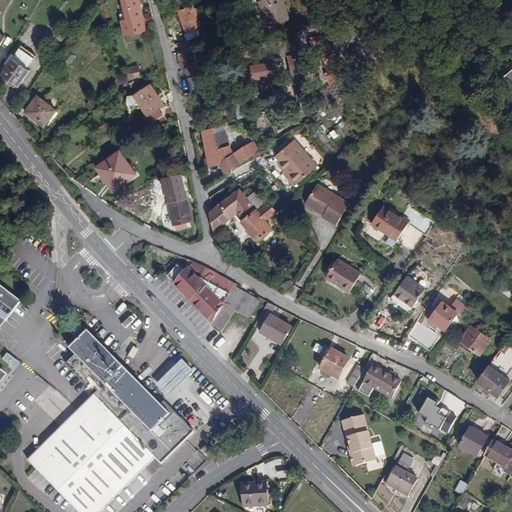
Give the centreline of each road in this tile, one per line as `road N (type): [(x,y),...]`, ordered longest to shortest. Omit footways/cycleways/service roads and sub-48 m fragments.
road 1 (residential): [(210,256),(511,420)]
road 2 (residential): [(210,256),(158,0)]
road 3 (secondary): [(285,436),(103,253)]
road 4 (secondary): [(103,253),(0,123)]
road 5 (residential): [(285,436),(206,483),(178,511)]
road 6 (residential): [(103,253),(132,227),(210,256)]
